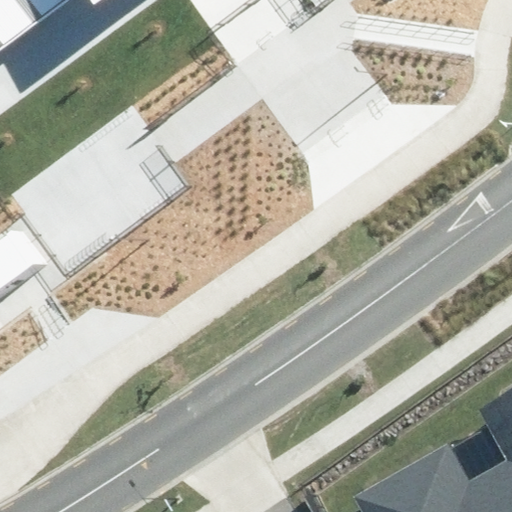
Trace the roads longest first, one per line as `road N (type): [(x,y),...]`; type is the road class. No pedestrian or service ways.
road 1 (tertiary): [(511,194),(214,406)]
road 2 (tertiary): [(214,406),(49,511)]
road 3 (residential): [(214,406),(273,511)]
